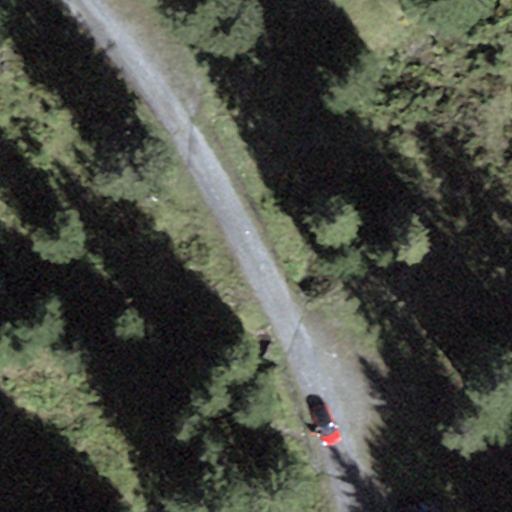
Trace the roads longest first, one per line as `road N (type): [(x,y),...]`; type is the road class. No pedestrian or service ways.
road 1 (track): [(92,0),(211,179),(299,327),(323,385)]
road 2 (track): [(511,466),(449,419),(323,385)]
road 3 (track): [(323,385),(359,511)]
